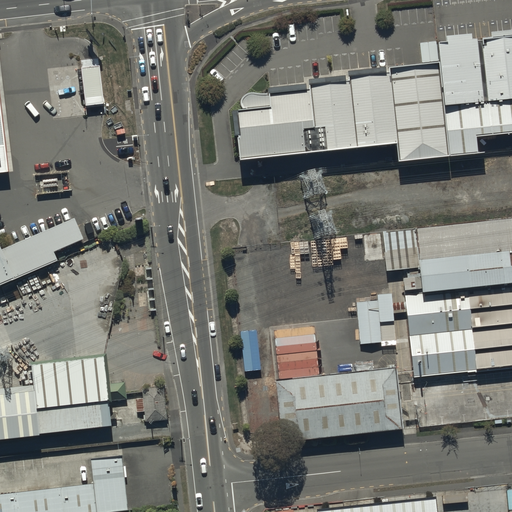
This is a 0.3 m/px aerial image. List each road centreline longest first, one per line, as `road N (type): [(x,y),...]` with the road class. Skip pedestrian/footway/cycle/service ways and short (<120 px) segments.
road 1 (secondary): [(211,484),(166,55)]
road 2 (unclassified): [(211,484),(511,452)]
road 3 (primary): [(275,0),(228,14),(166,55)]
